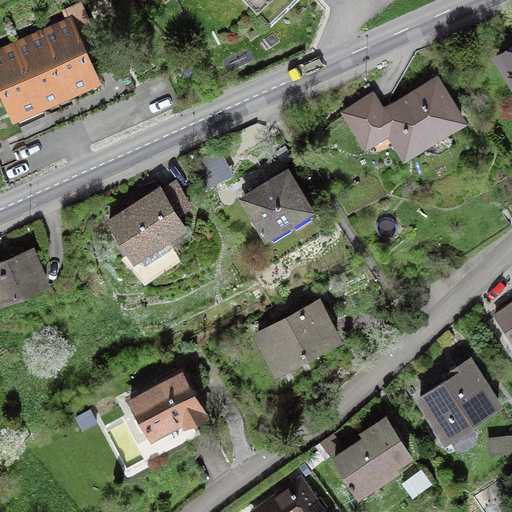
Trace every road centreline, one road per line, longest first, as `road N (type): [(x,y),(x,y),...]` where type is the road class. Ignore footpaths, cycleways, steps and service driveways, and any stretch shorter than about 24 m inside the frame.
road 1 (tertiary): [(475,0),(0,210)]
road 2 (residential): [(198,511),(354,396),(511,251)]
